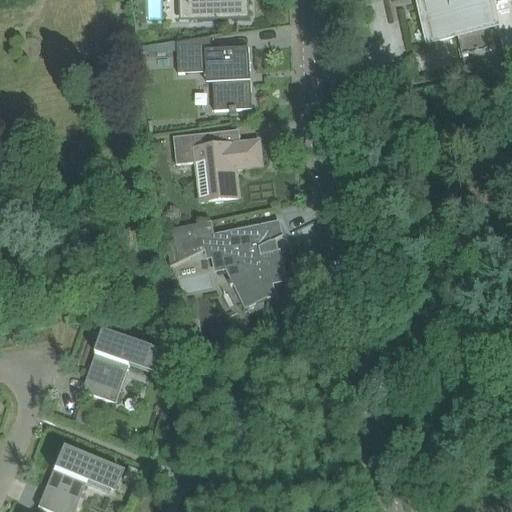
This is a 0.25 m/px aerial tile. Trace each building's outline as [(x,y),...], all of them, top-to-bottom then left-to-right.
[(190,0),(190,3),(187,3),(188,10),(190,10),(191,22),(199,22),(199,23),(250,21),(249,0),(190,0)] [(504,31),(496,0),(441,0),(442,2),(427,6),(427,3),(425,4),(434,43),(458,38),(461,52),(462,52),(464,57),(469,56),(469,58),(489,53),(489,52),(495,51),(491,33),(504,31)] [(211,39),(178,44),(179,75),(206,74),(207,85),(214,85),(216,113),(231,113),(231,115),(237,115),(237,112),(253,111),(251,82),(247,82),(247,72),(251,72),(250,50),(212,52),(211,39)] [(221,148),(219,135),(174,139),(177,167),(205,164),(209,204),(220,203),(240,201),(237,172),(263,169),(260,144),(221,148)] [(246,310),(259,303),(274,296),(271,285),(285,282),(279,252),(274,253),(272,245),(285,239),(285,238),(282,240),(279,224),(277,224),(278,226),(258,230),(228,236),(211,239),(208,224),(179,230),(179,229),(172,231),(175,248),(169,249),(171,269),(205,252),(207,261),(212,260),(215,274),(227,272),(246,310)] [(89,378),(83,394),(106,402),(117,406),(122,391),(117,389),(125,367),(130,368),(154,376),(156,369),(157,369),(161,357),(162,354),(110,336),(104,334),(97,357),(102,359),(94,380),(89,378)] [(44,494),(38,509),(45,511),(75,511),(77,508),(72,506),(81,484),(86,486),(86,485),(109,495),(112,487),(113,488),(118,476),(119,474),(62,450),(61,452),(53,472),(58,475),(50,496),(44,494)]
